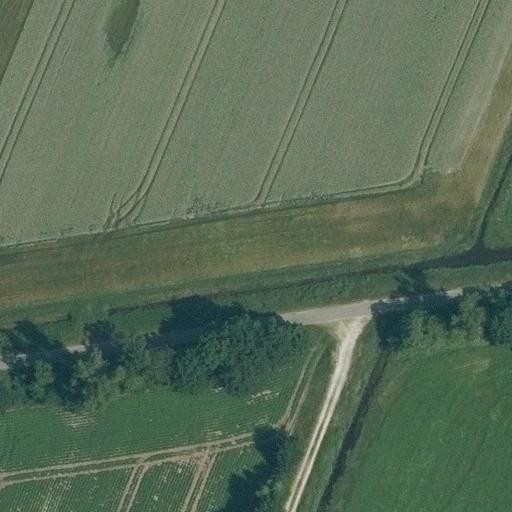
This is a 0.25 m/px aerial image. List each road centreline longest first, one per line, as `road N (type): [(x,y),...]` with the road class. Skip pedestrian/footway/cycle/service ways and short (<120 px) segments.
road 1 (track): [(511,285),(0,352)]
road 2 (track): [(284,511),(367,302)]
